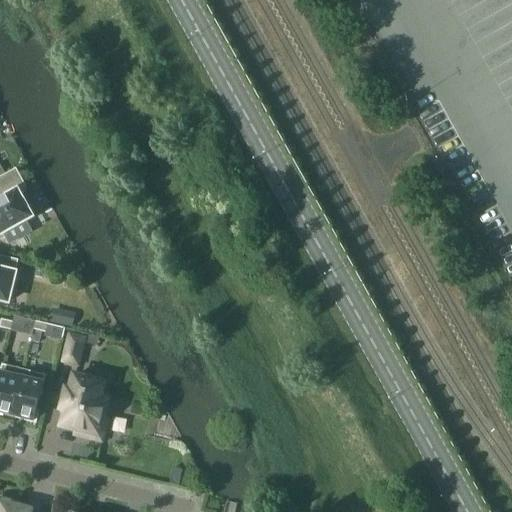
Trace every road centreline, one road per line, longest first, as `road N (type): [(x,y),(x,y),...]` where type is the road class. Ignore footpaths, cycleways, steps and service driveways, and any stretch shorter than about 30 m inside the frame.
road 1 (tertiary): [(180,0),(464,511)]
road 2 (residential): [(0,461),(195,508)]
